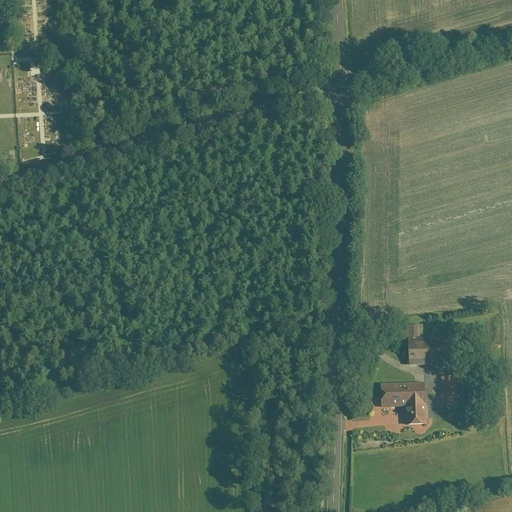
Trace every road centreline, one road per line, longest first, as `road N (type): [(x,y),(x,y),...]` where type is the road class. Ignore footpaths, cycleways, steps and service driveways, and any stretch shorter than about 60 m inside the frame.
road 1 (tertiary): [(340,89),(331,511)]
road 2 (unclassified): [(0,185),(340,89)]
road 3 (track): [(511,41),(340,89)]
